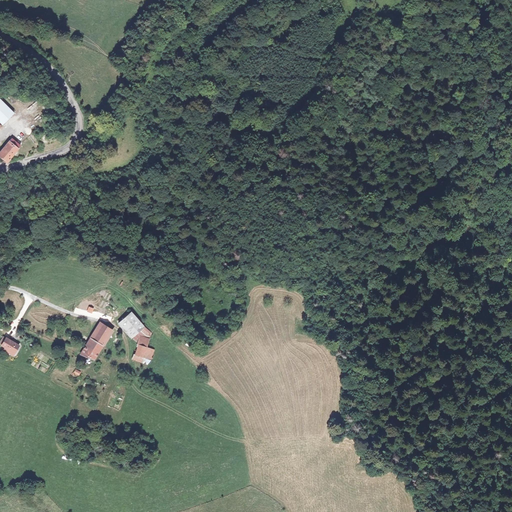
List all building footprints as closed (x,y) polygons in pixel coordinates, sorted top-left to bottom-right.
[(11,140),(0,150),(0,152),(8,160),(19,148),(11,140)] [(130,313),(118,325),(131,338),(137,332),(143,326),(130,313)] [(91,338),(104,346),(112,331),(105,326),(104,328),(98,325),(91,338)] [(140,336),(137,332),(131,338),(138,344),(139,338),(140,336)] [(104,346),(91,338),(88,344),(86,343),(84,346),(86,347),(82,355),(88,356),(95,360),(104,346)] [(145,348),(147,339),(139,338),(138,344),(135,356),(134,356),(133,361),(141,364),(142,359),(145,348)] [(20,347),(7,339),(3,346),(6,348),(5,351),(10,354),(12,352),(16,354),(20,347)] [(152,350),(145,348),(142,359),(141,364),(146,365),(150,360),(152,350)]
